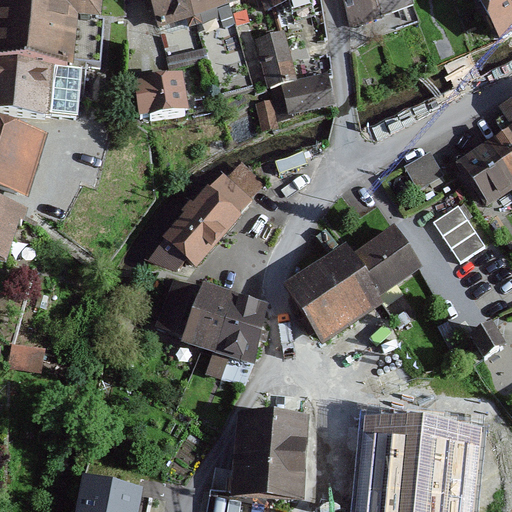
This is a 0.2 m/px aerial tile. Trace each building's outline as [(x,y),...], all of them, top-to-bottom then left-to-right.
[(0,0),(0,64),(76,69),(96,71),(100,0),(0,0)] [(191,0),(149,0),(158,33),(197,23),(191,0)] [(231,0),(191,0),(197,23),(235,11),(233,5),(231,0)] [(281,0),(285,13),(323,2),(322,0),(281,0)] [(343,0),(350,31),(383,19),(377,0),(343,0)] [(511,0),(473,0),(499,47),(511,39),(511,0)] [(286,39),(258,48),(272,96),(280,128),(338,114),(333,81),(301,88),(286,39)] [(0,64),(0,110),(72,115),(76,69),(0,64)] [(182,80),(133,88),(139,125),(188,117),(182,80)] [(0,189),(21,197),(39,143),(0,129),(0,189)] [(511,180),(511,131),(489,146),(511,180)] [(490,211),(511,196),(511,180),(489,146),(459,166),(490,211)] [(430,155),(404,169),(417,193),(443,178),(430,155)] [(208,195),(163,246),(165,249),(149,266),(176,279),(186,268),(196,275),(241,224),(238,221),(252,204),(250,202),(264,186),(242,167),(227,185),(223,182),(210,197),(208,195)] [(459,209),(433,226),(459,265),(485,248),(459,209)] [(0,212),(0,261),(5,263),(19,219),(0,212)] [(395,229),(353,259),(380,302),(426,272),(395,229)] [(345,247),(281,290),(320,351),(383,307),(380,302),(353,259),(345,247)] [(186,345),(218,355),(235,305),(203,294),(186,345)] [(218,355),(250,365),(267,315),(235,305),(218,355)] [(480,345),(497,365),(507,356),(490,336),(480,345)] [(240,416),(232,496),(301,503),(309,424),(305,424),(307,405),(260,401),(259,417),(240,416)] [(471,511),(480,435),(367,423),(357,511),(471,511)] [(139,489),(88,479),(80,511),(136,511),(141,490),(139,489)]
